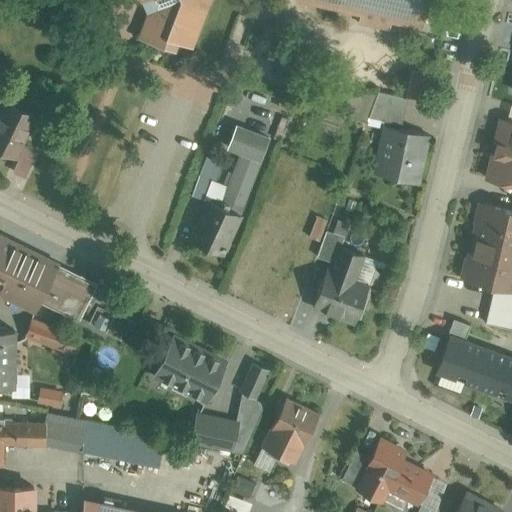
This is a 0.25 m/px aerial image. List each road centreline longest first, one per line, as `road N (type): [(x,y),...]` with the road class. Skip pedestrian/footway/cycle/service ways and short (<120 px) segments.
road 1 (residential): [(0,204),(388,392)]
road 2 (residential): [(388,392),(488,0)]
road 3 (residential): [(388,392),(511,453)]
